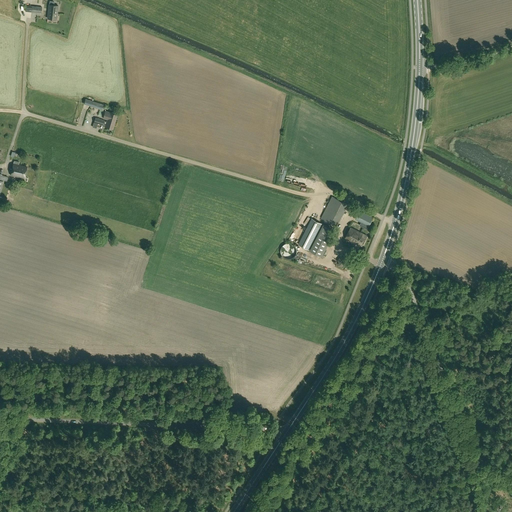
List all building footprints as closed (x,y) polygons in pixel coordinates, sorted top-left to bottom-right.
[(57,19),(59,5),(54,5),(54,1),(51,1),(49,18),(57,19)] [(85,99),(84,104),(92,106),(104,110),(105,105),(85,99)] [(86,105),(81,125),(86,126),(91,106),(86,105)] [(96,118),(94,122),(103,125),(103,126),(113,129),(118,115),(105,111),(103,118),(107,119),(107,121),(96,118)] [(24,178),(27,167),(13,164),(11,175),(24,178)] [(347,205),(332,197),(321,218),(336,226),(347,205)] [(369,226),(373,217),(359,210),(355,219),(369,226)] [(322,224),(312,219),(298,245),(309,250),(322,224)] [(331,229),(323,225),(309,250),(321,256),(333,234),(329,232),(331,229)] [(363,247),(368,236),(351,228),(346,238),(363,247)] [(281,251),(281,252),(281,253),(281,254),(282,255),(283,256),(283,257),(284,258),(285,258),(286,259),(287,259),(288,259),(289,259),(290,259),(291,259),(292,258),(293,258),(294,257),(294,256),(295,256),(295,255),(296,254),(296,253),(296,252),(296,251),(296,250),(296,249),(296,248),(295,247),(295,246),(294,246),(294,245),(293,245),(292,244),(291,244),(290,243),(289,243),(288,243),(287,243),(286,244),(285,244),(284,244),(284,245),(283,245),(283,246),(282,247),(281,248),(281,249),(281,250),(281,251)]
